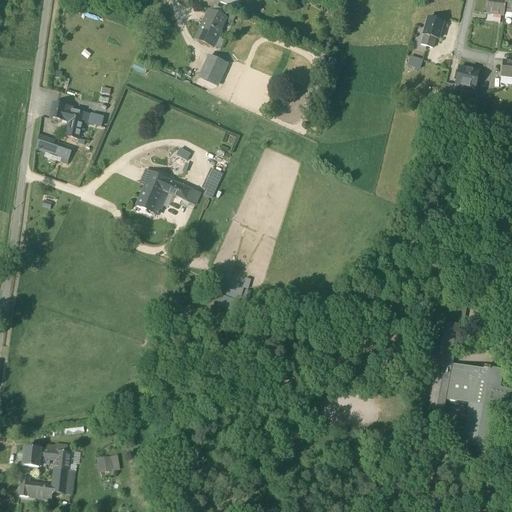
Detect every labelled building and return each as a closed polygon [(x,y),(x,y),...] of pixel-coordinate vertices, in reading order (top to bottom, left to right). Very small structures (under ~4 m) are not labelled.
[(219,0),(218,3),(235,9),(239,0),(219,0)] [(503,16),(504,12),(505,0),(487,0),(486,14),(503,16)] [(195,40),(213,48),(213,47),(218,38),(226,20),(208,11),(195,40)] [(485,20),(503,22),(503,16),(486,14),(485,20)] [(422,35),(424,36),(435,39),(438,40),(442,23),(427,19),(422,35)] [(432,49),(435,39),(424,36),(421,46),(432,49)] [(218,38),(213,47),(221,50),(225,41),(218,38)] [(215,74),(218,75),(223,64),(208,57),(203,68),(215,74)] [(408,66),(418,69),(420,61),(410,58),(408,66)] [(500,77),(511,79),(511,64),(502,63),(500,77)] [(227,66),(223,64),(218,75),(215,74),(212,80),(215,82),(200,75),(198,79),(217,88),(227,66)] [(200,75),(215,82),(212,80),(215,74),(203,68),(200,75)] [(455,86),(473,90),(477,73),(458,70),(455,86)] [(511,86),(511,79),(500,77),(499,85),(511,86)] [(111,90),(101,88),(100,93),(100,95),(109,96),(111,90)] [(66,123),(68,124),(71,112),(71,109),(53,105),(50,120),(66,123)] [(64,137),(78,140),(81,124),(88,125),(90,116),(71,112),(68,124),(66,123),(64,137)] [(90,114),(90,116),(88,125),(101,128),(103,119),(98,116),(90,114)] [(66,164),(69,158),(51,151),(54,143),(38,137),(35,153),(66,164)] [(72,149),(54,143),(51,151),(69,158),(72,149)] [(189,155),(179,149),(175,156),(186,162),(189,155)] [(139,184),(144,187),(150,173),(145,171),(139,184)] [(205,190),(214,194),(222,176),(211,171),(203,189),(205,190)] [(136,206),(153,214),(162,192),(167,194),(172,196),(175,197),(180,186),(150,173),(144,187),(136,206)] [(182,200),(194,206),(199,194),(180,186),(175,197),(182,200)] [(211,200),(214,194),(205,190),(203,196),(211,200)] [(161,207),(167,194),(162,192),(153,214),(157,216),(161,207)] [(167,209),(172,196),(167,194),(161,207),(167,209)] [(192,211),(194,206),(182,200),(180,206),(192,211)] [(42,207),(49,209),(51,204),(44,201),(42,207)] [(240,301),(243,287),(248,288),(251,279),(245,277),(243,285),(229,281),(222,308),(239,312),(242,301),(240,301)] [(459,323),(463,324),(467,304),(454,302),(450,321),(459,323)] [(476,455),(488,457),(496,412),(511,415),(511,407),(511,392),(500,391),(503,374),(483,371),(483,373),(461,369),(451,367),(459,328),(458,328),(449,326),(445,326),(439,356),(433,355),(425,396),(431,398),(429,410),(443,413),(445,401),(468,406),(460,447),(476,450),(476,455)] [(22,467),(39,469),(40,460),(41,451),(24,449),(22,467)] [(40,460),(52,461),(55,461),(56,453),(41,451),(40,460)] [(54,464),(54,470),(68,471),(69,454),(56,453),(55,461),(54,464)] [(76,455),(69,454),(68,471),(65,495),(72,495),(76,455)] [(98,460),(100,480),(113,479),(113,471),(117,471),(115,458),(98,460)] [(65,495),(68,471),(54,470),(51,491),(51,493),(52,493),(65,495)] [(18,497),(28,499),(29,488),(30,479),(21,478),(18,497)] [(51,491),(29,488),(28,499),(51,501),(52,493),(51,493),(51,491)]
